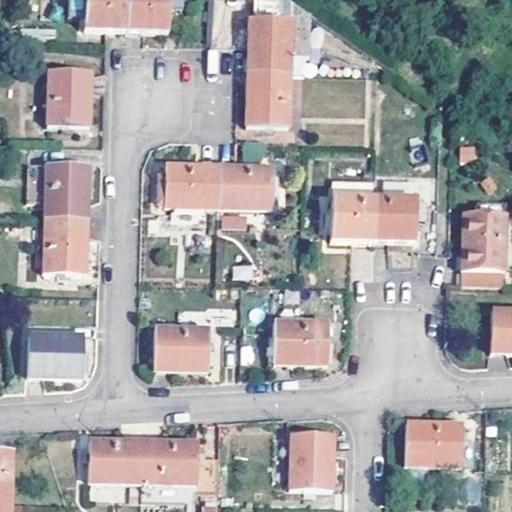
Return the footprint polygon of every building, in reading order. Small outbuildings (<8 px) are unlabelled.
[(67,0),(67,22),(83,22),(83,0),(67,0)] [(82,35),(125,36),(126,0),(83,0),(83,22),(82,35)] [(126,0),(125,36),(166,38),(167,14),(167,0),(126,0)] [(167,0),(167,14),(180,14),(180,0),(167,0)] [(271,13),(274,0),(255,0),(253,8),(271,13)] [(247,76),(287,77),(288,25),(249,23),(247,76)] [(90,77),(48,75),(47,132),(89,133),(90,77)] [(287,77),(247,76),(245,131),(286,132),(287,77)] [(45,223),(86,224),(88,171),(65,171),(65,160),(47,160),(45,223)] [(28,204),(44,203),(41,164),(26,165),(28,204)] [(205,212),(217,212),(218,172),(165,171),(165,181),(158,180),(158,207),(164,207),(163,211),(170,211),(170,228),(205,229),(205,212)] [(218,172),(217,212),(271,214),(271,173),(218,172)] [(330,245),(372,246),(373,204),(373,185),(340,184),(332,192),(330,245)] [(373,204),(372,246),(414,246),(415,205),(373,204)] [(221,227),(244,231),(246,218),(224,214),(221,227)] [(460,287),(500,289),(504,220),(462,218),(460,287)] [(86,224),(45,223),(43,278),(84,279),(86,224)] [(253,278),(252,265),(232,266),(233,280),(253,278)] [(511,355),(511,315),(493,314),(491,355),(511,355)] [(329,329),(274,327),(272,368),(327,369),(329,329)] [(208,334),(154,333),(153,374),(207,376),(208,334)] [(83,343),(29,341),(28,382),(81,382),(83,343)] [(460,430),(405,429),(404,469),(459,469),(460,430)] [(332,440),(292,439),(290,494),(331,494),(332,440)] [(90,487),(143,488),(144,448),(90,446),(90,487)] [(198,449),(144,448),(143,488),(143,509),(195,510),(196,498),(220,498),(221,464),(197,464),(198,449)] [(0,509),(11,510),(13,455),(0,454),(0,509)]
